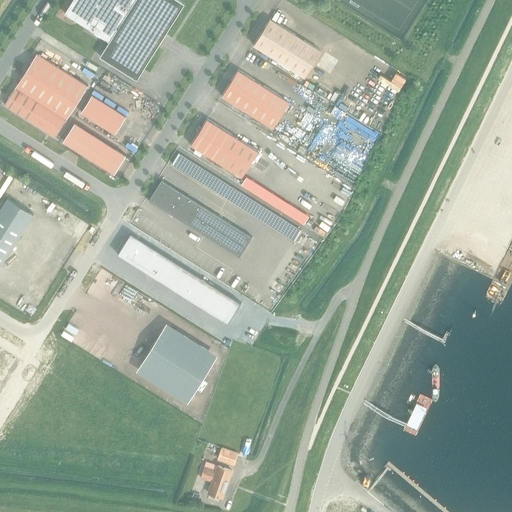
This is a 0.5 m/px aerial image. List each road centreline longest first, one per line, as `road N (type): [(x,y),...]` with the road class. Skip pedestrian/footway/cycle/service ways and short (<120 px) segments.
road 1 (unclassified): [(315,511),(356,396),(511,73)]
road 2 (unclassified): [(357,288),(491,0)]
road 3 (unclassified): [(247,0),(120,202)]
road 4 (unclassified): [(288,511),(357,288)]
road 5 (unclassified): [(357,288),(334,301),(257,464),(245,470)]
road 6 (unclassified): [(120,202),(43,327),(19,330),(0,318)]
road 7 (unclassified): [(120,202),(0,124)]
